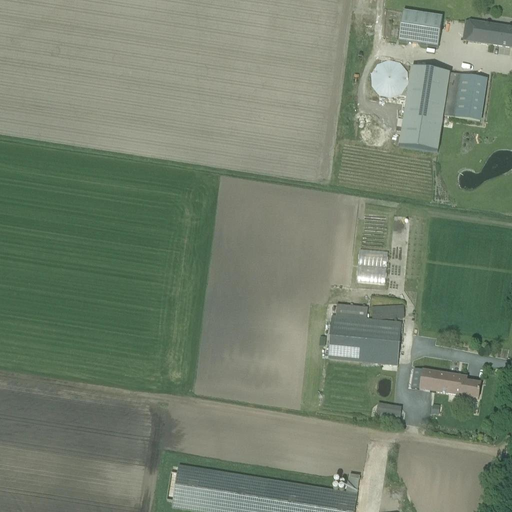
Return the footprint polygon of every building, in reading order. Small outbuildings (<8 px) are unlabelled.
[(439,19),(400,13),(396,43),(435,49),(439,19)] [(511,30),(466,23),(463,42),(511,49),(511,30)] [(381,63),(374,94),(402,100),(409,69),(381,63)] [(487,81),(450,76),(444,75),(440,75),(432,73),(413,70),(401,149),(438,155),(444,118),(481,124),(487,81)] [(372,309),(372,322),(332,318),(328,362),(398,369),(402,325),(376,322),(405,320),(404,307),(372,309)] [(412,391),(468,400),(478,401),(481,385),(467,383),(468,379),(415,371),(412,391)] [(401,414),(377,410),(375,423),(399,427),(401,414)] [(173,509),(192,511),(355,511),(357,497),(359,481),(360,481),(360,480),(350,479),(349,479),(349,481),(346,496),(179,469),(178,476),(174,504),(173,509)] [(343,474),(338,473),(335,489),(346,491),(347,481),(343,474)]
